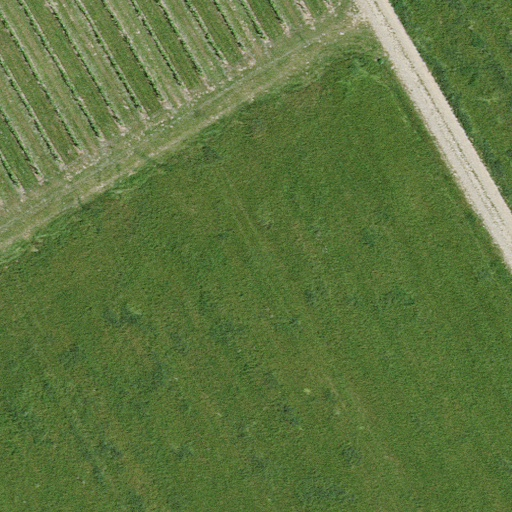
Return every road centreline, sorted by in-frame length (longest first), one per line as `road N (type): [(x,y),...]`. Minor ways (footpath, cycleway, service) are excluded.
road 1 (track): [(0,234),(376,8)]
road 2 (track): [(371,0),(511,236)]
